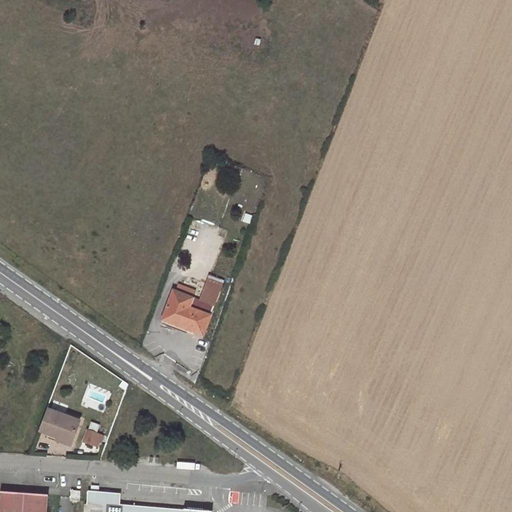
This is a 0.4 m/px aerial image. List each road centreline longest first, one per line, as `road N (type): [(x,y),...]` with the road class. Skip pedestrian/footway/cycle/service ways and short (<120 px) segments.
road 1 (residential): [(0,464),(232,480),(265,468)]
road 2 (primary): [(348,511),(157,381)]
road 3 (primary): [(0,271),(157,381)]
road 4 (primary): [(157,381),(265,468)]
